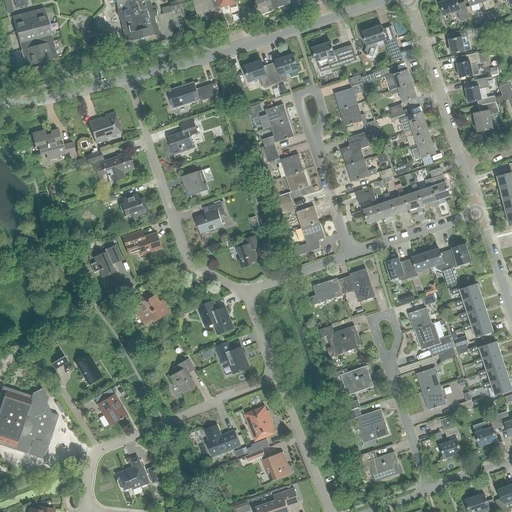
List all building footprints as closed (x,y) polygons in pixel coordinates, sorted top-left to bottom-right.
[(114,0),(125,41),(130,39),(131,41),(158,34),(149,0),(114,0)] [(171,12),(187,8),(185,0),(169,4),(171,12)] [(192,0),(198,22),(207,19),(206,12),(214,10),(214,9),(230,5),(229,2),(237,0),(192,0)] [(270,0),(254,0),(256,4),(254,5),(253,3),(253,4),(257,16),(256,16),(256,17),(271,12),(270,11),(269,12),(268,8),(272,6),(270,0)] [(288,0),(270,0),(272,6),(273,9),(290,4),(288,0)] [(469,18),(468,14),(464,2),(458,4),(456,0),(446,0),(439,3),(443,15),(456,11),(459,17),(461,21),(469,18)] [(486,11),(495,7),(492,0),(467,0),(470,7),(482,2),(486,11)] [(43,8),(12,16),(25,66),(56,58),(43,8)] [(376,43),(385,40),(393,62),(402,59),(391,26),(382,29),(381,25),(362,32),(367,46),(366,46),(363,54),(372,57),(375,49),(374,47),(377,46),(376,43)] [(469,42),(468,36),(466,30),(454,32),(455,38),(448,40),(451,54),(465,52),(463,43),(469,42)] [(331,69),(356,60),(351,46),(333,52),(330,42),(312,49),(316,62),(327,58),(331,69)] [(485,53),(478,54),(478,53),(466,55),(467,62),(457,64),(460,78),(473,75),(479,74),(477,64),(487,62),(485,53)] [(269,64),(276,84),(287,80),(285,74),(297,69),(292,54),(274,60),(275,62),(269,64)] [(264,88),(276,84),(269,64),(263,66),(261,61),(243,67),(248,82),(260,78),(264,88)] [(491,68),(492,75),(498,74),(498,73),(500,72),(499,67),(491,68)] [(407,70),(393,74),(393,73),(384,76),(389,91),(391,91),(398,88),(412,84),(407,70)] [(373,73),(361,77),(363,85),(375,81),(373,73)] [(334,93),(339,110),(357,104),(354,95),(365,91),(363,85),(361,77),(360,75),(348,79),(351,88),(334,93)] [(479,89),(488,87),(487,77),(474,80),(476,86),(465,89),(468,103),(471,103),(477,101),(478,106),(496,102),(494,96),(481,99),(479,90),(479,89)] [(217,83),(196,90),(194,83),(167,92),(172,108),(200,99),(200,101),(220,94),(217,83)] [(417,98),(412,84),(398,88),(391,91),(392,95),(399,92),(403,102),(417,98)] [(511,92),(509,84),(499,87),(505,101),(510,99),(511,105),(511,92)] [(498,113),(496,102),(478,106),(479,112),(473,113),(477,133),(492,129),(490,116),(498,113)] [(249,107),(251,114),(262,111),(260,104),(249,107)] [(270,127),(288,121),(283,104),(265,110),(270,127)] [(357,104),(339,110),(344,126),(362,121),(365,132),(371,130),(377,128),(375,121),(367,123),(364,114),(361,115),(357,104)] [(389,108),(391,114),(403,110),(401,104),(389,108)] [(405,109),(403,110),(391,114),(388,115),(390,122),(408,116),(405,109)] [(115,135),(121,133),(114,112),(104,115),(104,117),(88,122),(95,143),(106,140),(105,137),(112,135),(112,138),(116,137),(115,135)] [(400,120),(401,124),(404,133),(426,126),(421,113),(400,120)] [(189,136),(198,134),(193,118),(179,123),(182,133),(167,138),(173,155),(193,149),(189,136)] [(294,137),(288,121),(270,127),(273,136),(262,139),(264,146),(262,147),(265,156),(277,152),(274,143),(294,137)] [(430,140),(426,126),(404,133),(406,137),(409,147),(430,140)] [(58,155),(65,153),(62,143),(60,144),(57,129),(50,131),(51,134),(45,135),(44,130),(31,133),(34,147),(37,146),(39,155),(47,153),(49,160),(59,158),(58,155)] [(365,132),(347,138),(349,145),(348,147),(347,147),(340,150),(346,166),(364,160),(360,148),(369,146),(368,143),(374,141),(371,130),(365,132)] [(430,140),(409,147),(411,151),(412,150),(415,161),(435,154),(430,140)] [(72,142),(63,144),(65,153),(68,152),(70,160),(76,158),(72,142)] [(85,156),(88,164),(103,160),(100,151),(85,156)] [(265,156),(267,162),(279,159),(277,152),(265,156)] [(285,177),(303,170),(298,154),(280,160),(285,177)] [(122,172),(133,169),(129,156),(119,160),(118,156),(93,165),(97,177),(109,173),(112,182),(124,178),(122,172)] [(85,165),(83,158),(76,160),(79,167),(85,165)] [(351,182),(369,176),(376,174),(374,169),(367,171),(364,160),(346,166),(351,182)] [(396,174),(413,169),(411,163),(394,169),(396,174)] [(500,189),(511,185),(511,176),(511,175),(511,174),(511,163),(509,164),(511,173),(497,176),(500,189)] [(393,176),(391,168),(379,172),(381,180),(384,179),(389,177),(393,176)] [(435,201),(449,196),(445,183),(446,182),(441,168),(429,172),(433,182),(436,183),(437,185),(432,186),(431,187),(435,201)] [(190,196),(208,190),(202,170),(181,177),(183,185),(186,184),(190,196)] [(308,187),(303,170),(285,177),(290,192),(308,187)] [(431,187),(432,186),(429,179),(425,181),(427,188),(418,191),(418,192),(417,192),(422,206),(435,201),(431,187)] [(409,210),(422,206),(417,192),(418,192),(418,191),(415,184),(411,185),(414,193),(404,196),(409,210)] [(511,185),(500,189),(503,201),(511,198),(511,185)] [(409,210),(404,196),(402,189),(398,190),(400,197),(390,201),(395,215),(409,210)] [(357,204),(362,202),(370,200),(372,204),(362,208),(363,210),(367,224),(381,219),(377,205),(372,191),(363,194),(362,190),(354,193),(357,204)] [(114,199),(112,192),(99,196),(101,203),(114,199)] [(289,193),(276,197),(279,206),(292,202),(289,193)] [(381,219),(395,215),(390,201),(388,193),(384,195),(386,202),(377,205),(381,219)] [(132,219),(148,213),(145,203),(144,203),(142,198),(138,199),(136,194),(121,199),(122,203),(120,204),(124,216),(130,214),(132,219)] [(511,198),(503,201),(506,213),(511,211),(511,198)] [(218,217),(225,215),(221,202),(207,207),(209,214),(197,218),(202,234),(221,227),(218,217)] [(295,212),(301,228),(318,222),(313,206),(295,212)] [(324,239),(318,222),(301,228),(306,244),(292,249),(294,257),(319,249),(316,241),(324,239)] [(141,231),(127,236),(121,238),(127,256),(139,252),(140,255),(160,249),(155,233),(144,237),(141,231)] [(254,250),(260,248),(256,235),(244,239),(246,244),(236,248),(240,259),(238,260),(240,269),(252,265),(252,263),(258,260),(254,250)] [(446,252),(451,268),(471,262),(465,244),(452,249),(452,250),(446,252)] [(93,258),(95,263),(91,264),(94,272),(98,270),(101,278),(114,272),(110,265),(122,260),(116,245),(105,250),(105,253),(93,258)] [(438,249),(425,254),(429,268),(435,266),(436,269),(441,271),(442,271),(447,286),(456,283),(451,268),(446,252),(439,254),(438,249)] [(411,260),(406,262),(411,278),(418,275),(417,272),(429,268),(425,254),(411,258),(411,260)] [(405,280),(411,278),(406,262),(400,264),(398,258),(384,262),(390,279),(403,275),(405,280)] [(350,276),(344,279),(348,292),(355,290),(359,302),(374,297),(365,269),(349,274),(350,276)] [(342,294),(348,292),(344,279),(338,280),(337,278),(312,286),(315,295),(309,297),(311,305),(343,295),(342,294)] [(462,300),(463,302),(481,296),(477,284),(460,289),(459,287),(450,291),(451,296),(460,293),(462,300)] [(152,323),(169,312),(161,300),(159,302),(154,295),(144,301),(139,294),(128,301),(133,310),(135,309),(145,325),(151,321),(152,323)] [(433,295),(422,299),(425,306),(436,302),(433,295)] [(466,312),(467,314),(485,308),(481,296),(463,302),(462,300),(454,303),(456,307),(464,305),(466,312)] [(217,335),(233,329),(224,308),(217,311),(213,301),(197,308),(205,328),(213,324),(217,335)] [(408,314),(413,330),(432,324),(426,308),(408,314)] [(470,324),(471,326),(489,320),(485,308),(467,314),(466,312),(458,315),(460,319),(468,317),(470,324)] [(471,326),(470,324),(462,327),(464,331),(472,329),(475,338),(493,332),(489,320),(471,326)] [(432,324),(413,330),(419,346),(420,351),(440,344),(443,352),(453,349),(448,336),(439,340),(433,323),(432,324)] [(327,336),(330,347),(326,349),(329,357),(361,346),(354,325),(333,332),(331,326),(319,330),(321,338),(327,336)] [(456,347),(468,343),(466,336),(454,340),(456,347)] [(482,358),(482,359),(500,353),(496,341),(479,347),(479,346),(470,349),(471,354),(480,351),(482,358)] [(232,374),(248,368),(240,347),(231,351),(227,342),(214,347),(219,360),(226,357),(232,374)] [(468,352),(466,345),(457,349),(459,355),(468,352)] [(60,350),(48,357),(55,369),(67,362),(60,350)] [(453,351),(439,355),(441,361),(455,357),(453,351)] [(486,370),(486,371),(504,366),(500,353),(482,359),(482,358),(474,361),(475,366),(484,363),(486,370)] [(88,384),(101,376),(88,355),(75,363),(88,384)] [(186,374),(193,369),(187,359),(176,366),(179,371),(169,377),(173,384),(175,383),(181,394),(194,386),(186,374)] [(366,366),(347,373),(346,369),(332,373),(334,378),(340,376),(347,396),(374,387),(366,366)] [(490,382),(490,383),(508,378),(504,366),(486,371),(486,370),(477,373),(479,377),(487,375),(490,382)] [(416,374),(422,392),(439,386),(434,368),(416,374)] [(490,383),(490,382),(482,384),(484,389),(492,387),(495,396),(511,389),(508,378),(490,383)] [(0,445),(43,459),(48,445),(58,415),(51,413),(46,403),(47,398),(42,388),(31,393),(30,396),(2,386),(0,391),(0,445)] [(439,386),(422,392),(428,410),(446,404),(439,386)] [(109,425),(126,415),(113,394),(113,395),(109,389),(94,398),(97,404),(109,425)] [(459,404),(461,411),(473,407),(469,392),(464,394),(466,402),(459,404)] [(342,403),(345,413),(358,408),(360,408),(357,400),(350,402),(350,400),(342,403)] [(247,424),(254,442),(258,440),(275,434),(264,407),(243,415),(247,424)] [(380,409),(360,416),(358,408),(345,413),(348,421),(355,419),(357,425),(353,426),(354,431),(358,430),(361,437),(373,433),(375,439),(388,435),(384,420),(383,421),(379,410),(380,410),(380,409)] [(495,416),(499,428),(505,426),(509,436),(511,435),(511,419),(509,421),(506,412),(495,416)] [(451,416),(440,420),(444,430),(454,426),(451,416)] [(492,430),(499,428),(495,416),(483,419),(484,422),(472,426),(475,433),(480,446),(496,441),(492,430)] [(211,458),(239,446),(234,432),(221,437),(217,426),(206,430),(211,441),(206,443),(211,458)] [(444,458),(461,453),(458,442),(461,441),(456,426),(444,431),(448,442),(440,445),(444,458)] [(246,450),(248,454),(269,446),(266,439),(251,445),(252,447),(246,450)] [(234,452),(236,457),(247,453),(245,448),(234,452)] [(262,449),(245,456),(247,463),(264,456),(262,449)] [(370,470),(374,481),(400,472),(393,452),(377,458),(374,451),(359,456),(364,472),(370,470)] [(280,453),(261,460),(270,482),(291,473),(287,463),(285,464),(280,453)] [(139,486),(148,483),(143,471),(142,471),(137,457),(129,460),(132,467),(116,474),(123,490),(138,484),(139,486)] [(157,465),(146,469),(152,484),(163,479),(157,465)] [(511,502),(511,484),(497,491),(503,505),(511,501),(511,502)] [(287,511),(286,506),(298,502),(293,489),(273,496),(274,501),(253,509),(254,511),(287,511)] [(483,511),(496,511),(492,500),(486,502),(483,494),(465,501),(468,511),(480,511),(483,511)] [(232,511),(238,511),(238,510),(248,506),(247,502),(231,507),(232,511)]
